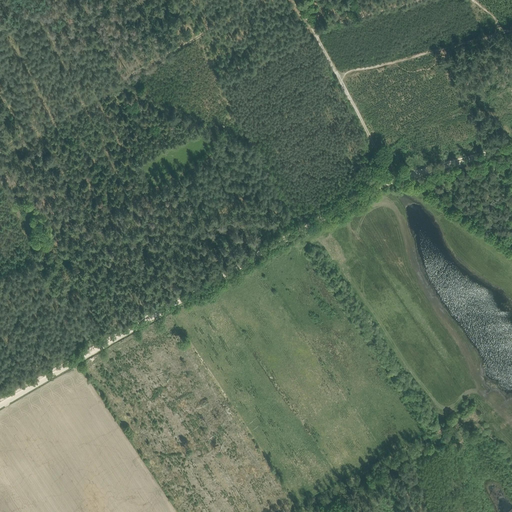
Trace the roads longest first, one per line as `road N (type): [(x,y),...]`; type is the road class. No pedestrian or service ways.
road 1 (track): [(0,404),(393,179)]
road 2 (track): [(392,177),(337,79),(511,29)]
road 3 (track): [(174,0),(194,37),(84,102),(34,11)]
road 4 (track): [(79,352),(0,190)]
road 5 (track): [(0,272),(147,188)]
road 6 (track): [(511,246),(402,174)]
road 7 (track): [(393,179),(511,147)]
